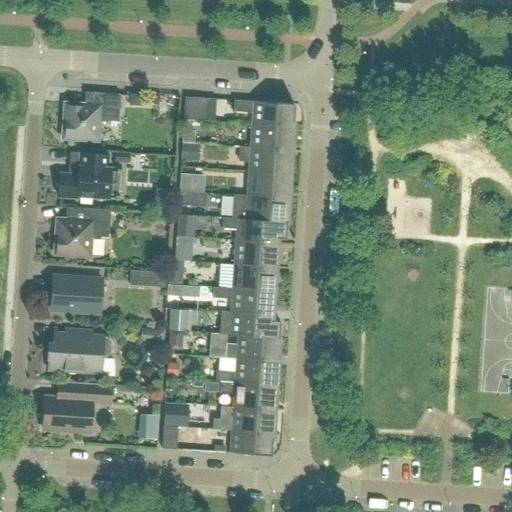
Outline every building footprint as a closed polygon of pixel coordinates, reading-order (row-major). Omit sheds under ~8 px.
[(62,130),(70,140),(97,141),(99,121),(118,122),(120,95),(92,93),(91,105),(64,103),(62,130)] [(184,97),(183,119),(202,121),(203,98),(184,97)] [(251,124),(293,127),(293,126),(292,126),(294,104),(272,102),(272,103),(233,100),(233,112),(251,113),(251,124)] [(249,148),(292,151),(292,150),(291,150),(292,127),(293,127),(251,124),(249,146),(249,148)] [(182,128),(181,143),(191,144),(191,143),(192,129),(182,128)] [(191,144),(181,143),(180,160),(198,161),(200,144),(191,143),(191,144)] [(248,172),(290,175),(290,174),(289,174),(291,151),(292,151),(249,148),(249,146),(239,145),(238,160),(248,161),(248,172)] [(68,172),(68,175),(59,174),(58,197),(77,198),(77,196),(108,198),(108,192),(111,191),(113,189),(115,187),(116,181),(114,178),(112,176),(110,175),(110,168),(107,168),(107,155),(75,153),(74,154),(75,154),(74,166),(72,166),(69,169),(68,172)] [(198,186),(199,170),(180,169),(179,185),(198,186)] [(246,196),(288,199),(288,198),(289,175),(290,175),(248,172),(246,195),(246,196)] [(178,205),(194,206),(195,192),(179,191),(178,205)] [(231,219),(286,222),(288,199),(246,196),(246,195),(233,194),(231,218),(231,219)] [(84,208),(83,220),(56,219),(54,246),(62,255),(90,257),(91,237),(108,238),(110,210),(84,208)] [(177,216),(175,237),(192,238),(193,217),(177,216)] [(234,241),(277,243),(276,243),(277,239),(285,239),(286,222),(231,219),(231,218),(222,218),(221,228),(235,229),(234,241)] [(233,265),(275,267),(276,244),(277,244),(277,243),(234,241),(233,265)] [(183,285),(184,264),(169,263),(168,284),(183,285)] [(275,268),(275,267),(233,265),(231,289),(274,291),(273,291),(275,268)] [(52,277),(50,310),(99,313),(101,280),(52,277)] [(166,295),(186,297),(186,286),(167,285),(166,295)] [(230,313),(272,315),(271,315),(273,292),(274,292),(274,291),(231,289),(213,287),(212,298),(231,299),(230,313)] [(237,335),(278,337),(279,321),(271,320),(271,316),(272,316),(272,315),(230,313),(229,324),(215,323),(214,334),(237,335)] [(48,359),(47,370),(100,374),(101,358),(106,356),(109,354),(111,350),(111,346),(110,342),(107,338),(103,337),(103,336),(91,335),(91,331),(65,329),(64,345),(48,344),(47,359),(48,359)] [(208,363),(208,355),(219,354),(218,335),(193,337),(196,364),(208,363)] [(235,358),(277,361),(278,337),(237,335),(236,343),(225,343),(224,358),(235,358)] [(215,381),(219,382),(276,385),(275,385),(277,362),(277,361),(235,358),(234,371),(216,370),(215,381)] [(178,363),(167,363),(166,376),(177,377),(178,363)] [(58,382),(57,398),(44,397),(42,430),(89,433),(91,402),(109,403),(110,385),(58,382)] [(232,406),(274,409),(275,386),(276,386),(276,385),(219,382),(218,392),(233,393),(232,406)] [(164,403),(163,425),(181,426),(182,404),(164,403)] [(212,429),(230,430),(273,433),(273,432),(272,432),(274,410),(274,409),(232,406),(231,420),(212,418),(212,429)] [(162,426),(161,448),(176,449),(177,427),(162,426)] [(273,433),(230,430),(229,452),(225,452),(224,453),(249,454),(270,456),(272,434),(273,434),(273,433)]
